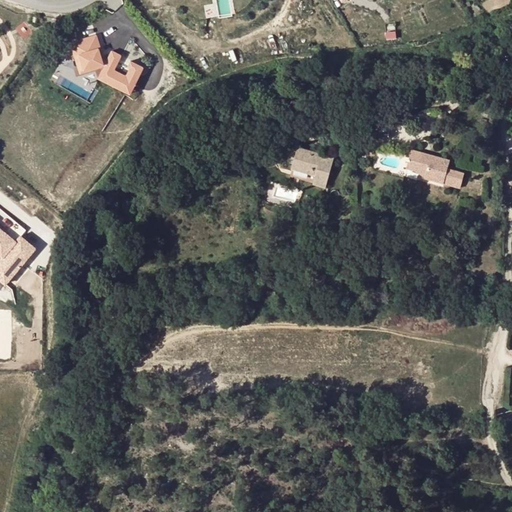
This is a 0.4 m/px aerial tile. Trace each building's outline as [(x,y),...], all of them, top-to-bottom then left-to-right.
[(95,34),(69,43),(80,74),(102,66),(104,66),(98,79),(131,94),(144,67),(130,60),(127,68),(129,69),(126,75),(115,70),(122,55),(111,50),(107,59),(101,56),(98,47),(100,47),(95,34)] [(369,130),(367,136),(369,137),(376,139),(380,125),(371,122),(369,130)] [(312,174),(310,150),(299,146),(301,140),(292,137),(287,153),(296,156),(293,168),(312,174)] [(427,173),(426,177),(460,186),(464,173),(448,168),(450,160),(412,149),(407,167),(427,173)] [(334,157),(310,150),(312,174),(315,174),(313,182),(313,183),(326,186),(334,157)] [(0,253),(3,256),(0,259),(0,278),(7,284),(40,246),(23,231),(19,235),(0,218),(0,253)] [(371,292),(370,301),(386,302),(387,293),(371,292)]
